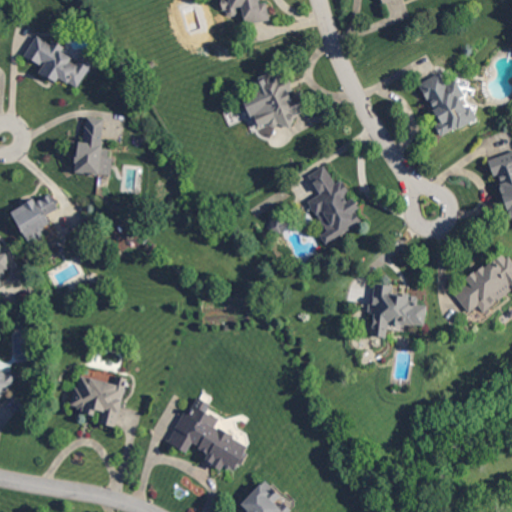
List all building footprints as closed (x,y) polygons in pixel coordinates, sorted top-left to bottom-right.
[(261,0),(262,1),(260,1),(261,4),(267,3),(271,20),(269,20),(251,24),(246,25),(242,7),(237,8),(238,12),(236,15),(231,16),(228,14),(228,10),(225,11),(223,0),(261,0)] [(53,43),(55,40),(66,47),(63,51),(64,52),(73,58),(71,60),(78,64),(82,57),(83,55),(84,56),(94,62),(78,88),(63,78),(59,83),(55,81),(53,80),(52,79),(41,72),(45,67),(31,58),(26,55),(26,54),(36,38),(38,35),(41,36),(43,37),(53,43)] [(153,70),(149,65),(153,62),(157,66),(153,70)] [(283,77),(288,75),(292,84),(294,88),(294,91),(291,92),(294,97),(302,94),(310,111),(306,112),(298,116),(296,117),(291,128),(281,124),(280,124),(279,123),(278,126),(276,126),(272,128),(270,124),(261,128),(255,115),(255,114),(265,110),(258,93),(255,95),(251,85),(261,80),(260,78),(272,73),(273,74),(280,71),(283,77)] [(447,86),(456,80),(457,82),(465,97),(462,99),(467,107),(467,108),(471,106),(475,112),(478,118),(461,129),(460,128),(455,131),(454,130),(442,137),(436,127),(436,126),(441,123),(443,122),(430,99),(428,100),(422,90),(424,89),(421,85),(422,84),(439,74),(440,74),(447,86)] [(104,138),(104,140),(103,143),(103,147),(110,148),(110,156),(109,157),(113,157),(115,158),(113,176),(100,174),(78,172),(79,162),(78,162),(78,158),(78,156),(78,155),(80,141),(84,142),(86,126),(88,126),(89,118),(89,117),(104,119),(106,119),(104,138)] [(511,212),(511,209),(509,210),(509,209),(506,201),(503,193),(497,175),(495,176),(490,161),(497,158),(511,152),(511,212)] [(336,184),(343,180),(351,194),(346,197),(349,202),(355,199),(357,202),(359,205),(361,208),(357,211),(363,221),(334,240),(324,225),(323,223),(311,203),(310,202),(321,194),(310,176),(325,167),(336,184)] [(60,207),(58,208),(48,215),(47,215),(52,223),(50,224),(45,227),(45,229),(41,232),(38,231),(43,239),(42,240),(36,243),(33,245),(13,212),(17,210),(22,206),(24,205),(35,198),(38,203),(43,200),(45,199),(52,194),(60,207)] [(284,234),(282,233),(281,235),(270,231),(275,217),(286,221),(286,223),(288,224),(284,234)] [(3,250),(1,252),(0,252),(0,256),(9,255),(10,268),(5,269),(6,276),(4,279),(2,279),(2,286),(0,286),(0,243),(2,245),(3,250)] [(507,260),(510,257),(511,259),(511,289),(508,293),(507,293),(506,294),(493,304),(491,305),(491,306),(487,301),(484,304),(470,314),(470,313),(469,313),(469,312),(457,296),(456,296),(455,294),(469,283),(467,280),(476,273),(478,272),(479,271),(480,270),(482,269),(491,261),(499,255),(502,253),(504,255),(507,259),(507,260)] [(102,287),(98,287),(96,284),(97,280),(100,278),(103,279),(105,282),(105,285),(102,287)] [(393,296),(393,295),(399,296),(400,293),(402,294),(404,294),(406,294),(409,295),(409,297),(419,299),(418,306),(427,308),(425,326),(423,326),(415,325),(415,326),(403,324),(402,327),(387,325),(385,338),(385,339),(373,338),(374,330),(373,330),(375,315),(372,315),(374,306),(377,286),(377,285),(393,287),(392,295),(393,296)] [(0,371),(1,370),(7,376),(11,372),(12,371),(19,378),(14,383),(15,384),(0,399),(0,371)] [(115,385),(117,377),(118,377),(128,380),(121,408),(117,426),(116,428),(99,424),(102,413),(96,411),(94,417),(92,416),(90,416),(88,415),(86,415),(86,414),(79,412),(79,410),(78,409),(78,407),(72,406),(73,404),(76,391),(76,389),(78,390),(82,377),(83,377),(115,385)] [(220,419),(215,428),(219,430),(220,427),(235,436),(234,439),(248,447),(249,448),(246,453),(250,455),(246,462),(242,459),(235,470),(233,469),(227,470),(226,466),(225,465),(221,471),(214,467),(212,465),(207,462),(205,461),(209,455),(199,449),(200,446),(194,443),(188,453),(173,444),(168,441),(166,441),(167,439),(171,441),(178,429),(176,428),(184,414),(189,417),(199,398),(201,399),(210,404),(212,405),(210,409),(217,413),(216,415),(215,416),(220,419)] [(280,507),(281,506),(284,502),(285,502),(288,505),(292,509),(293,510),(291,511),(249,511),(250,510),(245,506),(243,504),(248,499),(253,494),(254,493),(257,489),(266,480),(272,486),(272,487),(278,492),(282,496),(278,500),(276,503),(279,505),(280,507)]
